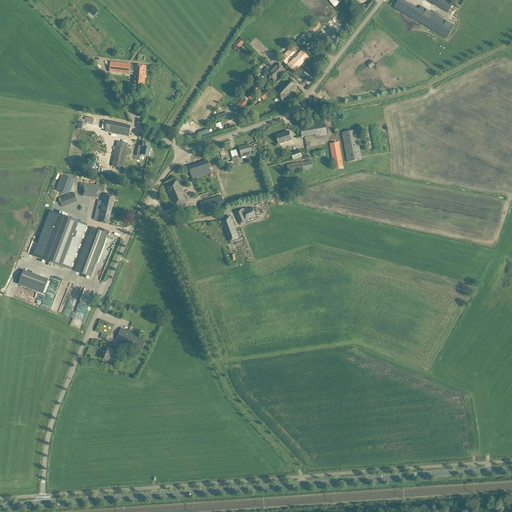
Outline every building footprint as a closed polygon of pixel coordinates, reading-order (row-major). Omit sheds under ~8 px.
[(418,9),(404,1),(402,0),(398,0),(396,3),(394,2),(392,6),(394,7),(397,9),(447,38),(455,24),(432,11),(432,12),(420,6),(418,9)] [(452,5),(444,0),(427,0),(447,12),(452,5)] [(304,34),(296,41),(300,45),(308,37),(304,34)] [(244,43),(239,39),(232,47),(237,51),(244,43)] [(135,55),(141,48),(137,45),(134,49),(135,50),(132,53),(135,55)] [(290,48),(280,58),(286,64),(288,62),(288,61),(295,53),(290,48)] [(309,57),(305,53),(302,49),(286,65),(294,72),(309,57)] [(315,70),(319,64),(315,61),(311,66),(315,70)] [(129,73),(130,64),(110,62),(110,71),(129,73)] [(264,70),(267,74),(274,81),(285,70),(279,63),(271,71),(267,67),(264,70)] [(135,65),(133,84),(133,89),(144,90),(146,66),(135,65)] [(307,69),(302,75),(312,82),(317,76),(307,69)] [(275,92),(282,99),(297,85),(290,78),(275,92)] [(260,88),(256,85),(255,85),(246,95),(250,99),(260,88)] [(263,98),(265,96),(266,97),(271,93),(268,89),(260,96),(263,98)] [(244,98),(237,105),(241,109),(248,101),(244,98)] [(105,131),(124,135),(129,136),(131,126),(107,121),(105,131)] [(325,124),(300,128),(302,137),(313,135),(314,138),(316,138),(316,136),(327,134),(325,124)] [(362,160),(357,135),(356,130),(342,132),(348,162),(362,160)] [(292,140),(290,136),(289,131),(284,133),(284,134),(282,135),(281,134),(276,136),(279,145),(292,140)] [(111,142),(99,140),(79,136),(78,144),(109,150),(111,142)] [(128,143),(117,141),(112,166),(123,168),(127,148),(128,143)] [(137,155),(137,156),(142,157),(142,155),(151,157),(152,152),(150,152),(151,148),(149,147),(150,143),(142,142),(141,146),(140,146),(139,150),(138,150),(137,155)] [(333,160),(342,158),(339,142),(330,144),(333,160)] [(243,147),(243,146),(239,148),(242,157),(251,154),(249,145),(245,146),(243,147)] [(302,157),(300,149),(290,153),(293,160),(302,157)] [(235,166),(241,165),(238,155),(232,157),(235,166)] [(105,160),(99,160),(99,166),(109,166),(109,156),(105,156),(105,160)] [(342,158),(333,160),(334,170),(343,168),(342,158)] [(313,169),(312,160),(287,165),(288,174),(313,169)] [(188,167),(193,179),(211,173),(207,161),(188,167)] [(175,205),(186,201),(177,181),(166,186),(175,205)] [(101,190),(102,185),(101,184),(97,184),(97,185),(81,183),(80,191),(84,191),(83,196),(98,198),(99,190),(101,190)] [(74,192),(59,199),(62,206),(78,200),(74,192)] [(98,222),(104,223),(108,224),(115,196),(110,195),(104,194),(98,222)] [(204,214),(225,206),(221,195),(200,203),(204,214)] [(187,209),(189,216),(198,213),(197,207),(187,209)] [(241,224),(246,222),(245,220),(256,216),(253,208),(245,211),(244,208),(235,211),(241,224)] [(49,210),(32,256),(69,269),(85,223),(49,210)] [(239,238),(231,218),(231,215),(220,219),(225,233),(226,232),(230,242),(239,238)] [(107,233),(102,231),(91,227),(79,261),(76,271),(90,277),(107,233)] [(24,270),(19,284),(43,293),(48,279),(24,270)] [(116,340),(121,342),(171,363),(176,351),(121,328),(116,340)] [(100,357),(104,359),(109,361),(114,350),(105,346),(103,349),(104,350),(103,352),(102,352),(100,357)]
